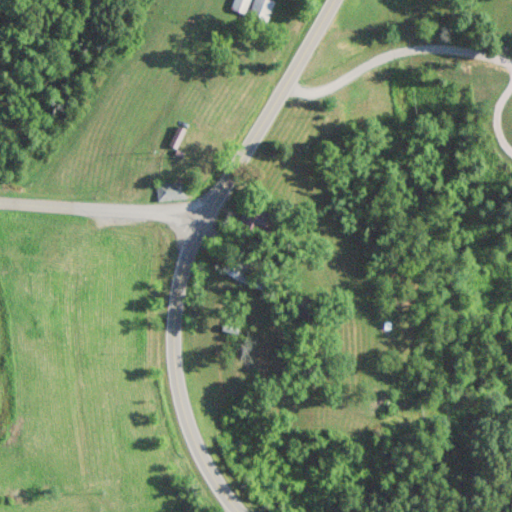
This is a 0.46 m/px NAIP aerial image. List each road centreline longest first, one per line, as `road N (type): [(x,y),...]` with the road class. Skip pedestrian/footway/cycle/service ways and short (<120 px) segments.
road 1 (secondary): [(237,511),(189,429),(172,361),(173,289),(198,214),(330,0)]
road 2 (residential): [(0,204),(198,214)]
